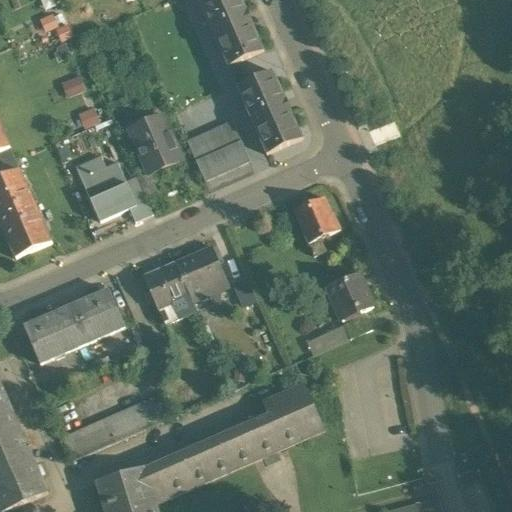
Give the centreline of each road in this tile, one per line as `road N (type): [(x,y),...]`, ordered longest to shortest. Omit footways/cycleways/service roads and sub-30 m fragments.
road 1 (residential): [(346,156),(0,307)]
road 2 (residential): [(413,318),(346,156)]
road 3 (residential): [(346,156),(275,0)]
